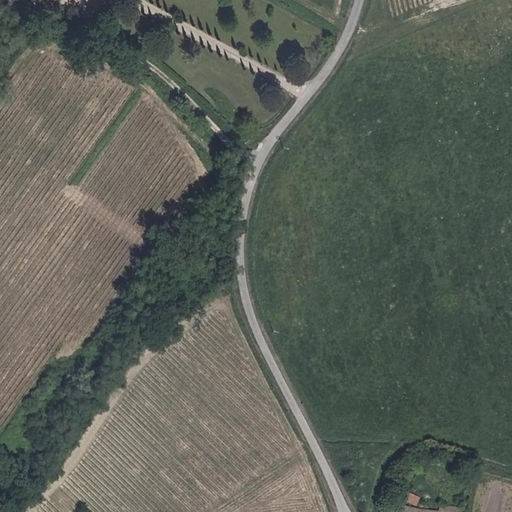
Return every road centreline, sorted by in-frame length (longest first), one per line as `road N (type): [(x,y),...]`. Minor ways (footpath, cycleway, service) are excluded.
road 1 (unclassified): [(345,511),(259,331),(241,239),(263,162),(335,63),(362,0)]
road 2 (track): [(5,0),(155,67),(263,162)]
road 3 (unknown): [(159,11),(311,94)]
